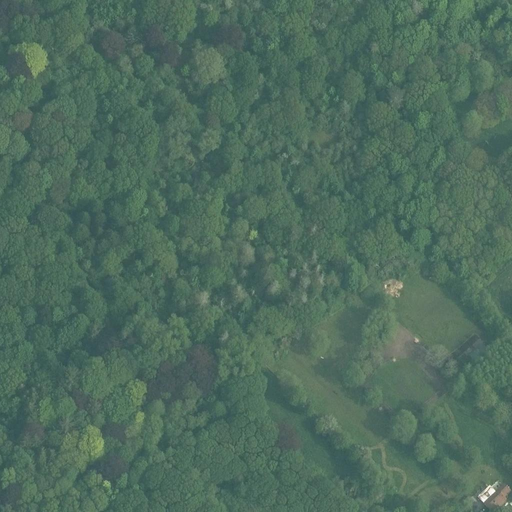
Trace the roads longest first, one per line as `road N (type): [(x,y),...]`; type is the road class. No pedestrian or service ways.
road 1 (track): [(235,378),(153,350),(79,260),(64,218),(74,165),(70,125),(56,103),(0,78)]
road 2 (track): [(365,511),(281,401),(235,378)]
